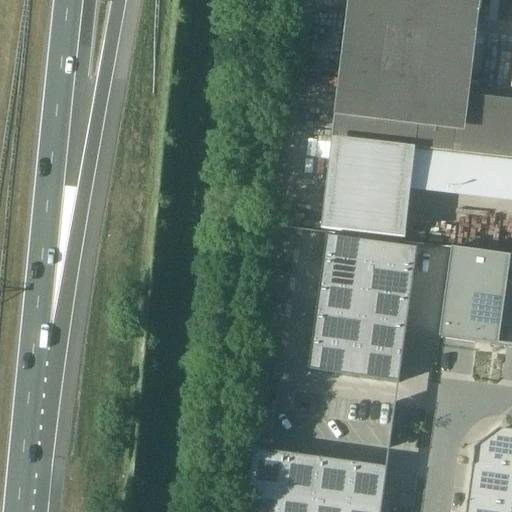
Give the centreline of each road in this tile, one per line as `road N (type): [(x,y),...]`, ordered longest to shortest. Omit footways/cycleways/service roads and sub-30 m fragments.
road 1 (motorway): [(34,349),(84,189),(114,0)]
road 2 (motorway): [(34,349),(68,0)]
road 3 (unclassified): [(287,195),(312,0)]
road 4 (unclassified): [(511,403),(474,398),(453,407),(438,511)]
road 5 (motorway): [(19,511),(34,349)]
